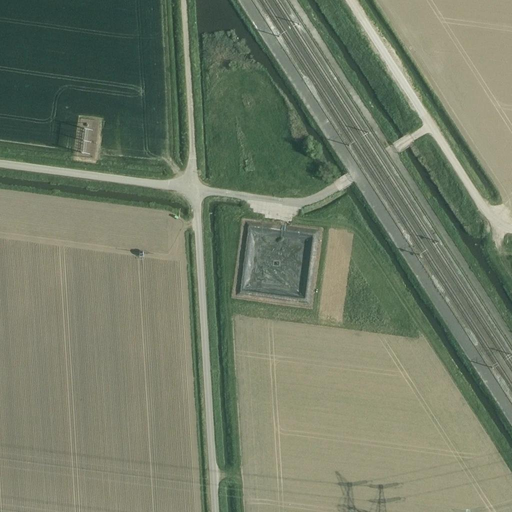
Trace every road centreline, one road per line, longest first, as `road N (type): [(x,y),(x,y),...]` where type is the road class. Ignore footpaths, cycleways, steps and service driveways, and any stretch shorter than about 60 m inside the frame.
road 1 (unclassified): [(215,511),(192,189),(0,163)]
road 2 (unclassified): [(511,230),(483,208),(349,0)]
road 3 (track): [(192,189),(183,0)]
road 4 (track): [(293,0),(388,147)]
